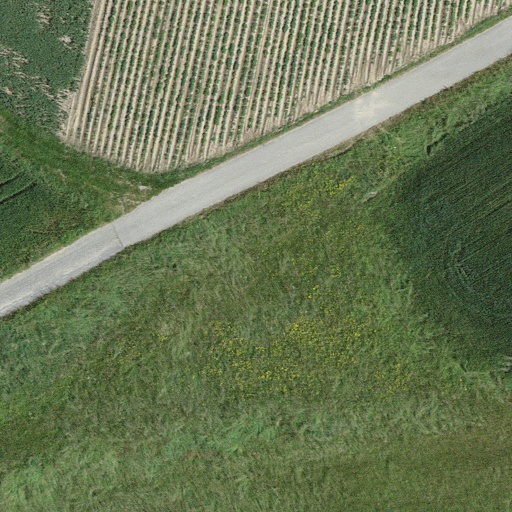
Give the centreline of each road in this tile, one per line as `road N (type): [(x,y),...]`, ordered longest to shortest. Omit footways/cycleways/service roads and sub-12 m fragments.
road 1 (track): [(511,31),(202,200)]
road 2 (track): [(0,110),(54,166),(202,200)]
